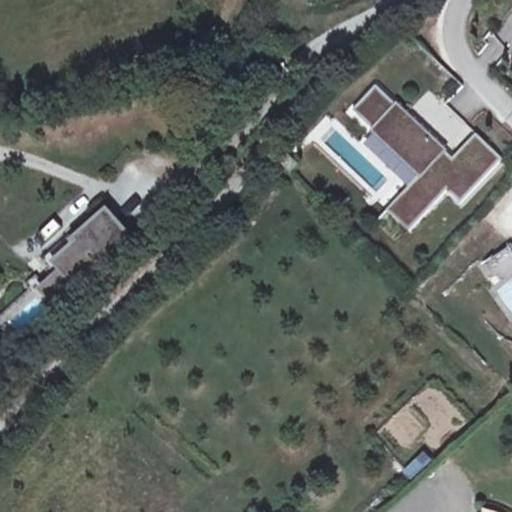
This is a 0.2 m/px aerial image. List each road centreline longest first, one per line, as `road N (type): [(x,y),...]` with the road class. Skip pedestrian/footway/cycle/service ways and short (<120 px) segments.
road 1 (unclassified): [(255,144),(151,275),(0,425)]
road 2 (unclassified): [(255,144),(396,0)]
road 3 (residential): [(511,111),(466,66),(451,10),(462,0)]
